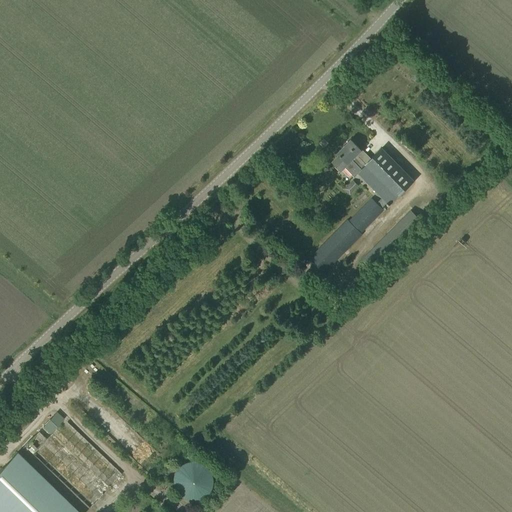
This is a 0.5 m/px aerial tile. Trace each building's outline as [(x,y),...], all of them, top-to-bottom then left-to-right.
[(412,78),(418,82),(423,76),(418,71),(412,78)] [(338,152),(340,154),(333,161),(342,170),(345,167),(355,176),(358,172),(380,195),(379,196),(381,198),(378,201),(383,206),(387,202),(390,205),(415,180),(390,154),(389,155),(382,148),(371,159),(361,149),(351,139),(338,152)] [(344,189),(350,194),(359,185),(353,180),(344,189)] [(309,259),(324,273),(363,233),(362,232),(384,209),(371,197),(350,220),(348,218),(309,259)] [(344,292),(350,298),(376,272),(425,223),(426,224),(441,209),(434,202),(419,217),(413,210),(364,259),(370,266),(344,292)] [(43,426),(50,433),(63,419),(56,412),(43,426)] [(97,497),(121,474),(66,420),(48,438),(53,443),(48,448),(97,497)] [(24,447),(32,452),(43,436),(35,430),(24,447)] [(135,435),(133,438),(143,443),(145,439),(135,435)] [(78,511),(17,452),(0,469),(0,511),(78,511)] [(174,481),(174,482),(174,484),(174,486),(175,487),(175,489),(176,490),(177,492),(178,493),(179,494),(180,495),(182,497),(183,497),(185,498),(186,499),(188,499),(190,500),(191,500),(193,500),(195,500),(196,500),(198,499),(200,499),(201,498),(203,497),(204,497),(206,496),(207,494),(208,493),(209,492),(210,490),(211,489),(211,487),(212,486),(212,484),(212,482),(213,481),(212,479),(212,477),(212,476),(211,474),(211,472),(210,471),(209,469),(208,468),(207,467),(206,466),(204,465),(203,464),(201,463),(200,462),(198,462),(196,461),(195,461),(193,461),(191,461),(190,461),(188,462),(186,462),(185,463),(183,464),(182,465),(180,466),(179,467),(178,468),(177,469),(176,471),(175,472),(175,474),(174,476),(174,477),(174,479),(174,481)]
